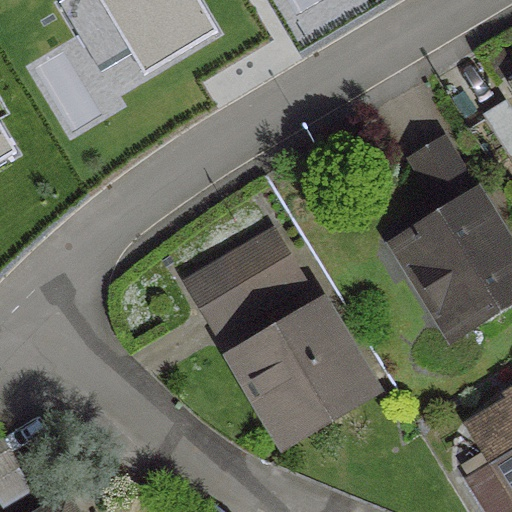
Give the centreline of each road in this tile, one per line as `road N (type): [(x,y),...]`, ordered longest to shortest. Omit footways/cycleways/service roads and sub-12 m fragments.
road 1 (residential): [(465,0),(131,212),(32,304)]
road 2 (residential): [(32,304),(166,444),(295,511)]
